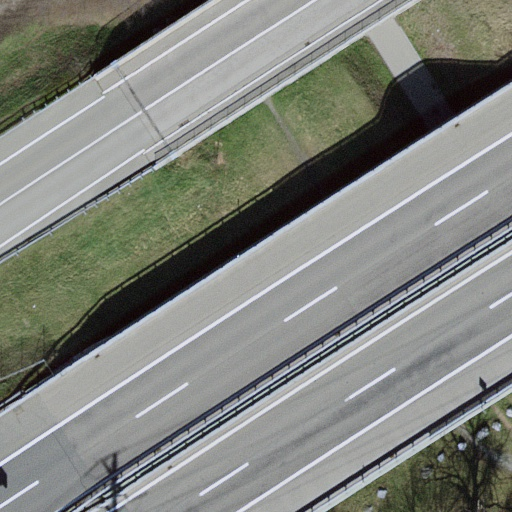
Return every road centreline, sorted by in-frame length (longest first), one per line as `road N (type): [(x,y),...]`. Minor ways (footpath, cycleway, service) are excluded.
road 1 (motorway): [(511,174),(0,504)]
road 2 (motorway): [(175,511),(511,296)]
road 3 (unclassified): [(323,0),(0,207)]
road 4 (track): [(368,0),(511,254)]
